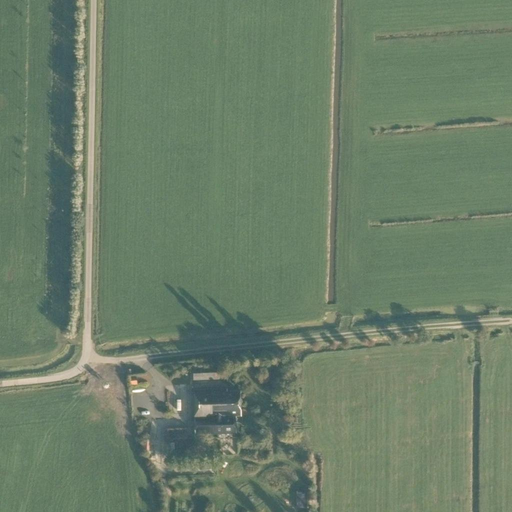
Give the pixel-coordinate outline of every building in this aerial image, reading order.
[(193,380),(218,380),(218,366),(192,367),(193,380)] [(193,390),(195,435),(235,433),(235,416),(237,416),(240,416),(240,392),(227,393),(227,391),(227,390),(193,390)] [(167,440),(172,440),(172,433),(186,433),(186,428),(167,429),(167,440)] [(142,434),(142,451),(150,451),(151,434),(142,434)] [(307,507),(307,491),(297,491),(296,507),(307,507)]
